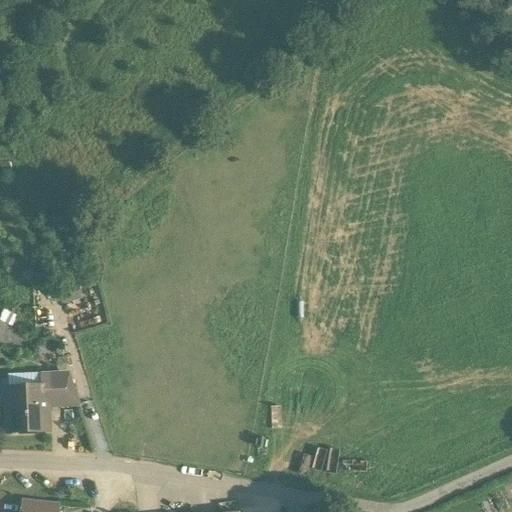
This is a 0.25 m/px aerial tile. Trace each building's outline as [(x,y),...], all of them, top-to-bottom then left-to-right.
[(34,294),(34,302),(50,301),(50,293),(45,293),(34,294)] [(0,309),(0,325),(11,330),(17,319),(0,309)] [(0,325),(0,350),(35,355),(35,343),(11,330),(0,325)] [(79,407),(71,381),(42,381),(42,393),(45,393),(45,408),(79,407)] [(42,393),(8,394),(3,400),(4,408),(8,414),(9,434),(45,434),(45,408),(45,393),(42,393)]
